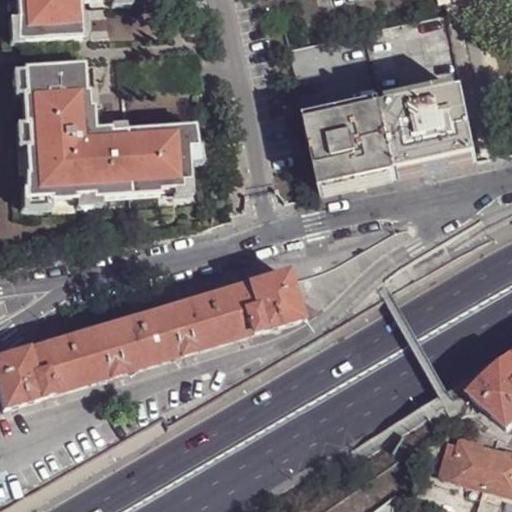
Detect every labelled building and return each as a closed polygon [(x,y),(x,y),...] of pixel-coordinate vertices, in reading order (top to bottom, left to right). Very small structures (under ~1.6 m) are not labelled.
[(15,0),(17,26),(19,46),(81,40),(77,0),(15,0)] [(21,101),(23,127),(27,127),(29,152),(26,152),(28,180),(24,180),(26,203),(50,201),(50,205),(75,203),(75,199),(91,198),(92,202),(157,197),(157,193),(180,192),(178,155),(186,154),(185,133),(125,137),(125,135),(108,136),(108,132),(93,134),(91,111),(88,111),(86,95),(82,96),(80,69),(24,73),(26,100),(21,101)] [(400,181),(480,164),(463,81),(381,98),(400,181)] [(324,198),(400,181),(381,98),(306,115),(324,198)] [(285,278),(0,363),(0,405),(3,415),(298,326),(285,278)] [(511,363),(498,374),(483,387),(469,402),(508,434),(511,430),(511,363)] [(449,446),(439,481),(511,500),(511,459),(460,445),(459,448),(449,446)] [(374,511),(393,511),(397,495),(374,511)]
